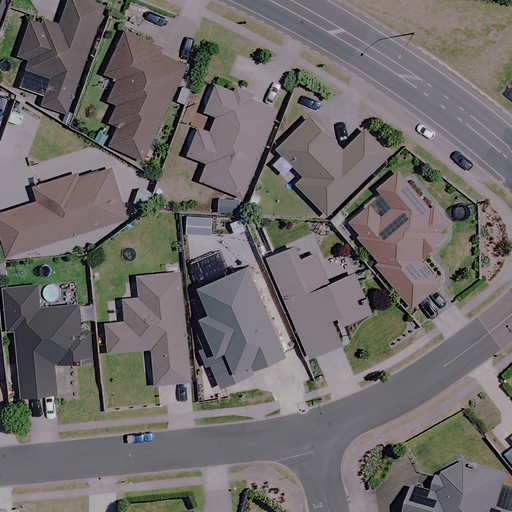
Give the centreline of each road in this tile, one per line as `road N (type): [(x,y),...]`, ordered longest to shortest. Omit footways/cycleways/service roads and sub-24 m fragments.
road 1 (residential): [(0,466),(307,431)]
road 2 (residential): [(307,431),(436,372),(511,313)]
road 3 (secondary): [(452,107),(277,0)]
